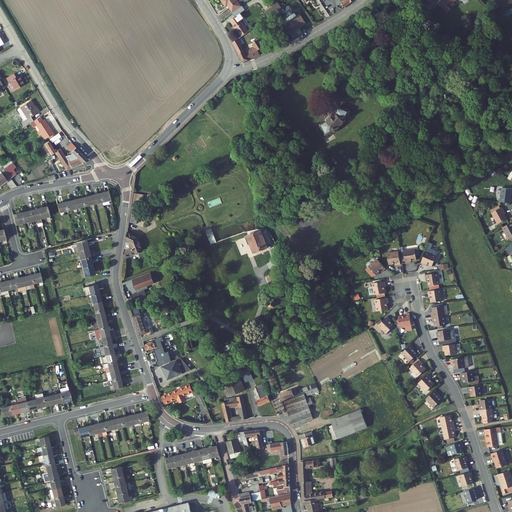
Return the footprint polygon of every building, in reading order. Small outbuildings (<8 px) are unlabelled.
[(234,0),(221,0),(220,1),(225,9),(227,7),(232,14),(241,8),(234,0)] [(272,14),(286,5),(282,0),(281,0),(269,9),(272,14)] [(439,6),(446,15),(450,12),(450,9),(452,7),(452,8),(455,5),(454,4),(458,0),(466,0),(468,2),(469,0),(447,0),(448,0),(445,3),(444,2),(439,6)] [(299,13),(284,24),(290,31),(298,26),(298,27),(306,21),(299,13)] [(239,15),(230,22),(241,37),(247,33),(239,22),(242,20),(239,15)] [(251,30),(247,33),(241,37),(233,43),(241,53),(244,61),(246,62),(262,54),(267,52),(259,40),(253,44),(255,47),(246,51),(242,46),(251,40),(256,37),(251,30)] [(15,81),(13,78),(2,84),(5,88),(7,87),(12,96),(22,90),(16,80),(15,81)] [(31,125),(32,125),(29,121),(36,116),(29,104),(15,113),(15,114),(17,118),(16,118),(16,119),(17,119),(21,125),(17,127),(20,132),(28,127),(31,125)] [(321,128),(327,139),(332,136),(333,137),(341,132),(349,123),(348,122),(353,113),(346,109),(342,107),(339,112),(337,111),(325,123),(326,124),(321,128)] [(41,125),(38,121),(32,125),(31,125),(34,129),(44,145),(53,140),(43,124),(41,125)] [(50,158),(54,156),(47,145),(44,148),(50,158)] [(59,153),(54,156),(66,174),(80,169),(87,164),(73,150),(67,155),(73,161),(65,166),(59,153)] [(3,171),(10,181),(16,177),(12,172),(16,170),(12,165),(3,171)] [(3,171),(2,169),(0,170),(0,187),(0,188),(10,181),(3,171)] [(500,202),(511,205),(511,203),(511,201),(511,200),(511,190),(504,188),(500,202)] [(108,193),(99,195),(102,208),(108,206),(107,202),(110,201),(108,193)] [(99,195),(91,197),(93,206),(95,205),(96,209),(102,208),(99,195)] [(84,208),(93,206),(91,197),(82,200),(84,208)] [(76,211),(84,208),(82,200),(73,202),(76,211)] [(67,213),(76,211),(73,202),(65,204),(67,213)] [(59,215),(67,213),(65,204),(56,206),(59,215)] [(49,218),(47,209),(37,211),(40,221),(49,218)] [(496,227),(506,222),(501,214),(503,214),(501,210),(490,215),(496,227)] [(32,223),(40,221),(37,211),(29,213),(32,223)] [(23,225),(32,223),(29,213),(20,216),(23,225)] [(130,213),(128,224),(136,225),(138,214),(130,213)] [(15,228),(23,225),(20,216),(12,218),(15,228)] [(511,224),(502,229),(509,241),(511,240),(511,239),(511,224)] [(246,238),(253,256),(267,250),(260,233),(246,238)] [(126,236),(123,260),(142,252),(136,238),(127,235),(126,236)] [(88,250),(86,242),(77,244),(77,246),(73,247),(75,254),(79,253),(88,250)] [(91,259),(88,250),(79,253),(81,261),(91,259)] [(403,252),(405,265),(409,264),(409,263),(411,262),(417,261),(415,250),(403,252)] [(399,253),(387,255),(389,266),(395,265),(397,265),(397,266),(401,266),(399,253)] [(425,253),(420,265),(424,266),(424,265),(426,265),(432,268),(436,258),(425,253)] [(93,268),(91,259),(81,261),(84,270),(93,268)] [(376,261),(368,269),(375,277),(380,273),(381,272),(382,273),(385,271),(376,261)] [(95,277),(93,268),(84,270),(86,279),(95,277)] [(375,277),(368,269),(365,272),(372,279),(375,277)] [(42,282),(40,273),(32,276),(34,285),(42,282)] [(154,285),(150,274),(131,281),(135,292),(154,285)] [(438,274),(425,277),(426,280),(427,280),(428,282),(429,288),(440,286),(438,274)] [(26,287),(34,285),(32,276),(23,278),(26,287)] [(273,277),(265,280),(269,291),(277,288),(273,277)] [(17,289),(26,287),(23,278),(15,280),(17,289)] [(9,291),(17,289),(15,280),(6,283),(9,291)] [(386,282),(373,284),(375,295),(377,295),(385,294),(386,293),(385,287),(384,285),(386,285),(386,282)] [(10,296),(9,291),(6,283),(0,284),(0,292),(1,298),(10,296)] [(99,294),(97,285),(84,289),(86,298),(90,297),(99,294)] [(441,292),(428,294),(429,298),(430,298),(431,300),(431,304),(442,302),(441,292)] [(102,303),(99,294),(90,297),(93,305),(102,303)] [(388,298),(375,300),(377,312),(388,310),(387,304),(387,302),(389,302),(388,298)] [(104,311),(102,303),(93,305),(95,314),(104,311)] [(443,307),(432,309),(433,313),(433,315),(431,315),(432,319),(445,317),(443,307)] [(106,320),(104,311),(95,314),(97,322),(106,320)] [(139,336),(146,334),(138,312),(134,314),(136,320),(133,321),(139,336)] [(412,327),(410,314),(407,315),(407,317),(405,317),(399,318),(399,320),(397,321),(398,328),(401,327),(401,329),(412,327)] [(373,326),(376,329),(378,326),(386,334),(394,327),(390,322),(388,321),(390,319),(387,317),(383,322),(380,319),(373,326)] [(445,317),(432,319),(433,323),(434,322),(435,324),(435,328),(446,327),(445,317)] [(108,329),(106,320),(97,322),(93,323),(95,332),(108,329)] [(111,337),(108,329),(95,332),(97,341),(111,337)] [(449,331),(437,333),(437,337),(439,337),(439,339),(440,343),(451,341),(449,331)] [(113,346),(111,337),(97,341),(99,349),(113,346)] [(157,359),(161,367),(170,364),(166,355),(165,350),(172,348),(169,339),(164,341),(163,338),(155,340),(159,350),(155,351),(157,359)] [(146,352),(155,349),(154,347),(156,346),(155,344),(154,344),(153,342),(144,345),(146,352)] [(455,345),(443,347),(443,351),(445,351),(445,353),(446,357),(457,355),(455,345)] [(115,354),(113,346),(99,349),(102,357),(106,356),(115,354)] [(411,346),(401,355),(409,363),(417,356),(413,351),(412,350),(413,349),(411,346)] [(117,363),(115,354),(106,356),(107,360),(102,361),(104,367),(108,365),(117,363)] [(463,359),(451,362),(451,365),(453,365),(453,367),(454,371),(457,371),(462,370),(470,368),(468,357),(463,358),(463,359)] [(169,381),(191,372),(181,361),(161,369),(164,376),(165,376),(166,375),(169,381)] [(419,361),(410,370),(418,378),(426,371),(421,366),(420,365),(421,364),(419,361)] [(120,371),(117,363),(108,365),(109,370),(105,371),(106,375),(120,371)] [(122,380),(120,371),(106,375),(108,383),(113,382),(122,380)] [(473,373),(460,375),(461,378),(462,378),(463,380),(463,384),(474,383),(473,373)] [(427,376),(418,385),(426,393),(434,386),(430,381),(429,380),(430,379),(427,376)] [(124,389),(122,380),(113,382),(115,391),(124,389)] [(236,390),(247,386),(244,381),(234,385),(236,390)] [(197,384),(190,386),(193,393),(195,398),(201,395),(197,384)] [(475,384),(468,387),(468,392),(470,392),(470,394),(471,396),(477,394),(482,394),(481,384),(475,384)] [(193,393),(190,386),(162,397),(165,404),(177,399),(179,404),(186,401),(184,397),(193,393)] [(283,401),(297,395),(294,389),(280,394),(283,401)] [(72,402),(70,393),(66,394),(65,390),(59,391),(61,396),(63,404),(72,402)] [(257,409),(270,404),(265,391),(259,393),(263,401),(255,404),(257,409)] [(435,392),(425,401),(434,409),(442,401),(437,397),(436,396),(437,394),(435,392)] [(55,406),(63,404),(61,396),(52,398),(55,406)] [(230,402),(228,402),(227,400),(224,401),(224,403),(221,404),(225,423),(247,419),(243,396),(229,399),(230,402)] [(314,420),(305,399),(301,401),(300,397),(284,404),(294,428),(314,420)] [(47,408),(55,406),(52,398),(44,400),(47,408)] [(486,398),(480,400),(481,406),(481,408),(480,408),(480,410),(487,408),(493,408),(491,398),(486,398)] [(21,415),(29,413),(27,404),(26,400),(18,402),(19,406),(21,415)] [(38,411),(47,408),(44,400),(38,401),(35,402),(38,411)] [(29,413),(38,411),(35,402),(27,404),(29,413)] [(13,417),(21,415),(19,406),(17,407),(10,408),(13,417)] [(4,420),(13,417),(10,408),(1,411),(4,420)] [(322,412),(324,417),(334,413),(332,408),(322,412)] [(487,408),(480,410),(481,416),(483,415),(483,417),(483,419),(489,417),(494,417),(493,408),(487,408)] [(335,442),(370,430),(364,411),(328,424),(335,442)] [(149,425),(146,413),(137,415),(140,428),(149,425)] [(140,428),(137,415),(129,417),(131,426),(132,430),(140,428)] [(122,428),(131,426),(129,417),(120,420),(122,428)] [(450,417),(439,419),(442,430),(454,428),(454,424),(452,424),(452,423),(450,417)] [(114,430),(122,428),(120,420),(111,422),(114,430)] [(105,433),(114,430),(111,422),(103,424),(105,433)] [(106,437),(105,433),(103,424),(94,426),(97,435),(98,439),(106,437)] [(88,437),(97,435),(94,426),(86,428),(88,437)] [(491,427),(485,428),(486,436),(487,446),(493,445),(503,445),(502,436),(500,427),(491,427)] [(79,439),(88,437),(86,428),(77,430),(78,434),(79,439)] [(454,428),(442,430),(444,442),(455,439),(454,433),(453,431),(455,431),(454,428)] [(263,449),(259,431),(241,434),(243,445),(244,446),(249,445),(247,438),(255,436),(258,450),(263,449)] [(243,445),(241,434),(236,434),(237,441),(233,442),(237,459),(242,458),(239,447),(243,445)] [(303,448),(315,446),(313,434),(305,436),(305,439),(302,439),(303,448)] [(49,447),(47,438),(37,441),(40,449),(49,447)] [(287,449),(286,441),(265,445),(267,452),(281,449),(281,456),(288,454),(287,449)] [(237,459),(233,442),(227,444),(231,461),(237,459)] [(462,443),(450,447),(453,456),(463,453),(462,449),(462,447),(463,447),(462,443)] [(51,455),(49,447),(40,449),(42,458),(51,455)] [(220,458),(218,448),(209,450),(211,460),(220,458)] [(203,463),(211,460),(209,450),(200,453),(203,463)] [(503,451),(491,455),(493,461),(494,461),(497,469),(507,466),(503,451)] [(195,465),(203,463),(200,453),(192,454),(195,465)] [(186,467),(195,465),(192,454),(184,457),(186,467)] [(53,464),(51,455),(42,458),(44,467),(53,464)] [(178,469),(186,467),(184,457),(175,459),(178,469)] [(467,457),(455,461),(456,465),(453,466),(455,473),(469,469),(467,463),(467,461),(468,461),(467,457)] [(288,464),(288,458),(279,460),(279,463),(273,465),(274,468),(288,464)] [(169,471),(178,469),(175,459),(166,461),(169,471)] [(301,502),(302,502),(316,500),(323,499),(323,494),(311,495),(310,482),(307,482),(306,469),(318,467),(317,462),(300,465),(301,502)] [(55,472),(53,464),(44,467),(40,468),(42,476),(46,475),(55,472)] [(122,478),(120,469),(110,472),(112,480),(122,478)] [(289,476),(289,470),(283,472),(284,472),(277,474),(278,475),(275,476),(276,479),(284,477),(289,476)] [(58,481),(55,472),(46,475),(48,483),(58,481)] [(473,473),(460,476),(464,488),(474,484),(473,478),(472,476),(474,476),(473,473)] [(504,473),(497,475),(500,483),(500,482),(501,485),(500,486),(503,494),(511,492),(504,473)] [(124,486),(122,478),(112,480),(114,489),(124,486)] [(289,486),(289,478),(284,479),(269,483),(269,485),(271,484),(272,486),(284,483),(285,487),(289,486)] [(60,490),(58,481),(48,483),(44,484),(46,493),(60,490)] [(126,495),(124,486),(114,489),(116,497),(126,495)] [(290,492),(289,486),(285,487),(285,488),(279,489),(279,486),(273,488),(274,490),(277,489),(278,494),(290,492)] [(478,488),(465,492),(469,503),(479,500),(477,494),(477,492),(479,492),(478,488)] [(62,497),(60,490),(46,493),(49,501),(53,500),(62,497)] [(252,502),(249,492),(238,494),(243,511),(251,511),(250,511),(249,509),(251,509),(249,503),(252,502)] [(292,503),(290,493),(269,498),(272,510),(282,508),(281,505),(292,503)] [(129,504),(126,495),(116,497),(118,503),(116,503),(117,506),(129,504)] [(64,507),(62,497),(53,500),(55,509),(64,507)] [(306,511),(318,511),(316,500),(302,502),(303,506),(305,505),(306,511)]
